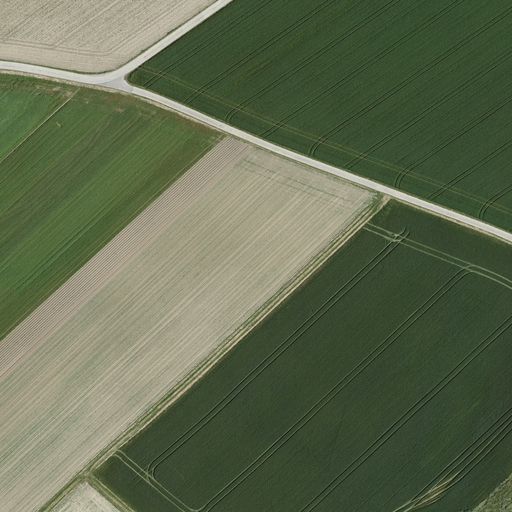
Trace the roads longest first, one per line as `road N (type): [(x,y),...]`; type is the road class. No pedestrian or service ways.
road 1 (track): [(101,80),(511,238)]
road 2 (track): [(227,0),(101,80),(0,65)]
